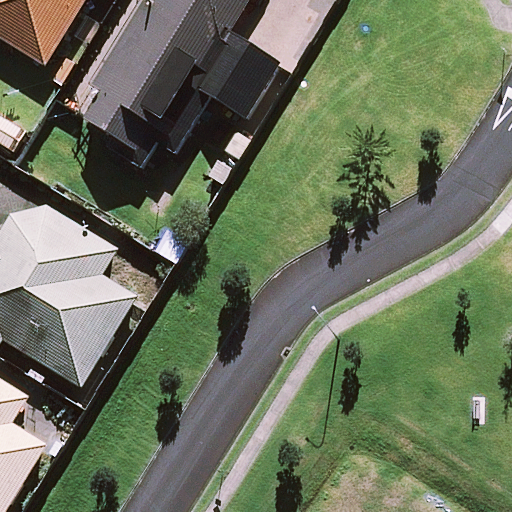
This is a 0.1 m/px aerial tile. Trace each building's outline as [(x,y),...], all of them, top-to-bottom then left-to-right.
[(0,0),(0,43),(48,72),(91,0),(0,0)] [(254,0),(149,0),(77,123),(150,166),(161,147),(179,158),(210,105),(246,126),(278,71),(230,42),(254,0)] [(33,137),(0,115),(0,157),(14,167),(33,137)] [(119,258),(28,203),(0,248),(0,354),(6,345),(85,393),(139,305),(104,284),(119,258)] [(30,405),(0,386),(0,511),(11,511),(48,454),(13,432),(30,405)]
